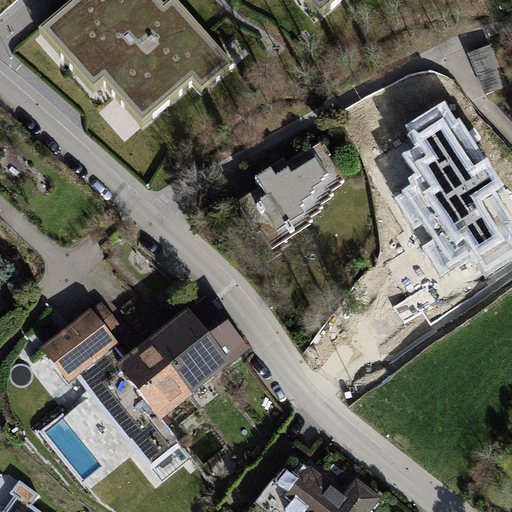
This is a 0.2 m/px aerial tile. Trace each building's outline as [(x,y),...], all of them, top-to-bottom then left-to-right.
[(190,90),(201,103),(235,73),(174,4),(164,13),(152,0),(85,0),(39,41),(93,102),(107,90),(143,131),(190,90)] [(339,0),(300,0),(318,19),(339,0)] [(445,113),(411,135),(425,156),(412,165),(425,184),(417,189),(421,195),(405,206),(415,222),(425,216),(444,245),(435,251),(447,268),(478,247),(491,268),(511,254),(511,244),(504,233),(510,229),(492,201),(504,193),(461,130),(458,132),(445,113)] [(299,136),(257,158),(268,172),(258,177),(266,186),(242,202),(271,250),(314,224),(348,182),(324,143),(307,154),(299,136)] [(123,348),(82,380),(155,469),(184,445),(168,424),(255,351),(210,299),(131,361),(123,348)] [(104,304),(44,351),(72,387),(82,380),(123,348),(114,337),(124,329),(104,304)] [(287,471),(260,505),(267,511),(371,511),(380,502),(346,475),(336,487),(321,473),(309,489),(287,471)] [(20,485),(10,497),(16,502),(8,511),(38,511),(33,508),(39,499),(20,485)]
